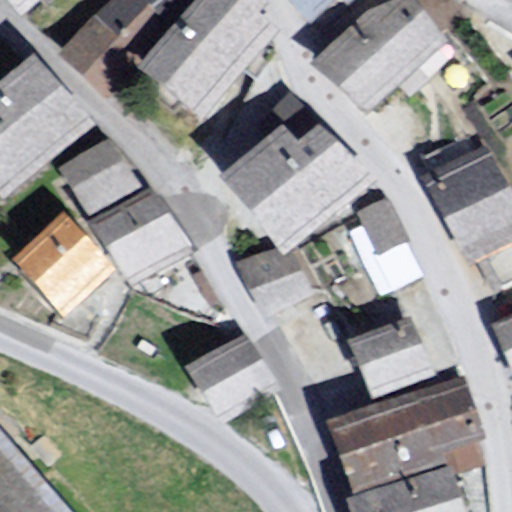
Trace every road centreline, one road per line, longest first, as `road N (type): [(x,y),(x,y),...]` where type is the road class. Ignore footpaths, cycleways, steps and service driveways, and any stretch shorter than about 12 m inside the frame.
road 1 (residential): [(321,511),(283,361),(233,295),(149,147),(0,50)]
road 2 (residential): [(290,54),(408,215),(477,393),(495,511)]
road 3 (residential): [(276,511),(155,417),(0,345)]
